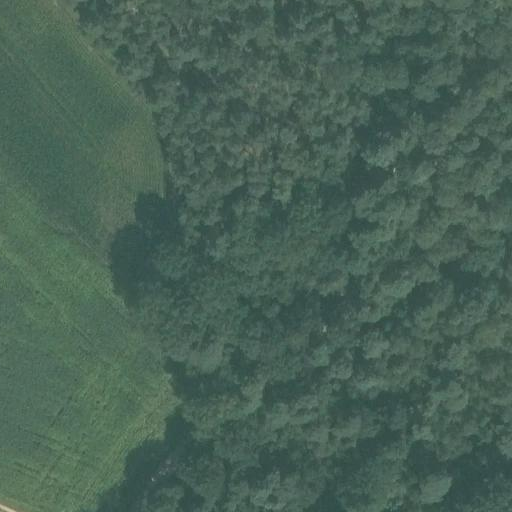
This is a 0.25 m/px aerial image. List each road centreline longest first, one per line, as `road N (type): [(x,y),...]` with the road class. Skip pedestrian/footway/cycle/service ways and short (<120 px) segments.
road 1 (track): [(511,206),(215,420),(142,511)]
road 2 (track): [(266,384),(309,256)]
